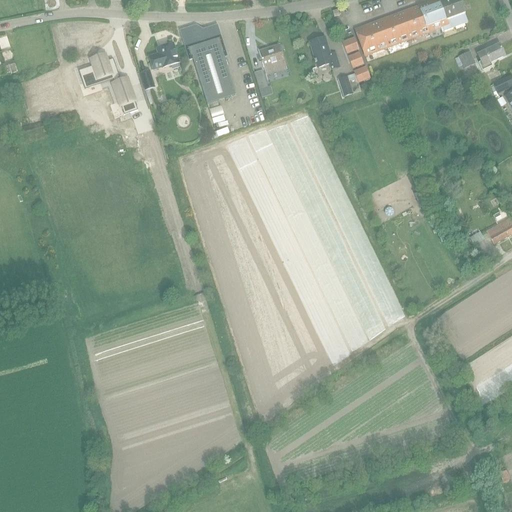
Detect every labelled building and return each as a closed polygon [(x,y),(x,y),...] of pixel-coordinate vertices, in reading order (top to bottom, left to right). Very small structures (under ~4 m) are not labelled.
[(465,15),(459,0),(451,0),(441,4),(439,0),(438,0),(355,31),(365,57),(440,29),(442,32),(467,23),(465,15)] [(181,33),(185,47),(189,60),(193,59),(209,110),(220,107),(218,101),(236,96),(224,57),(227,57),(220,36),(218,28),(209,31),(196,29),(181,33)] [(314,61),(315,64),(316,63),(318,68),(331,64),(332,69),(339,67),(335,54),(330,56),(324,38),(310,43),(315,61),(314,61)] [(342,43),(347,55),(359,50),(354,38),(342,43)] [(149,58),(153,71),(163,67),(163,68),(179,63),(173,44),(169,45),(166,44),(162,46),(161,48),(160,48),(162,54),(149,58)] [(259,52),(264,69),(285,63),(279,45),(259,52)] [(478,56),(481,63),(479,64),(482,71),(492,66),(490,63),(504,56),(499,46),(478,56)] [(348,57),(352,69),(353,69),(364,65),(359,53),(348,57)] [(470,53),(458,58),(463,68),(475,63),(470,53)] [(93,66),(78,72),(83,85),(98,80),(100,85),(113,81),(115,84),(113,85),(124,116),(138,111),(127,80),(119,83),(118,79),(120,78),(113,60),(107,62),(100,64),(98,59),(92,61),(93,66)] [(354,72),(355,76),(358,84),(370,79),(366,67),(354,72)] [(263,71),(254,74),(259,90),(268,88),(263,71)] [(140,74),(145,91),(154,88),(149,72),(140,74)] [(353,95),(347,77),(338,80),(343,98),(353,95)] [(493,85),(497,94),(511,87),(511,79),(511,77),(493,85)] [(502,98),(497,101),(501,107),(506,104),(502,98)] [(499,201),(486,208),(496,226),(487,231),(495,245),(511,235),(511,220),(510,218),(509,218),(499,201)] [(470,239),(474,246),(484,240),(480,233),(470,239)] [(506,471),(500,473),(503,483),(509,481),(506,471)]
